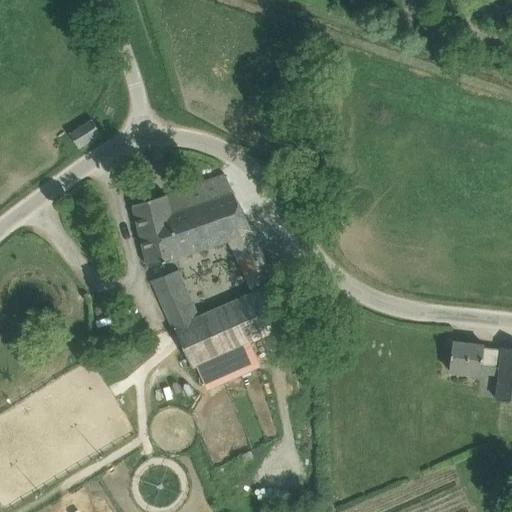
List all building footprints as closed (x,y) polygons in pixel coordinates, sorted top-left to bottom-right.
[(412,35),(419,37),(430,41),(430,20),(412,20),(412,35)] [(78,146),(100,137),(93,119),(71,128),(78,146)] [(178,258),(230,238),(252,229),(225,174),(167,195),(134,204),(148,267),(178,258)] [(280,329),(263,289),(256,292),(207,313),(200,316),(180,270),(152,280),(174,329),(176,328),(192,368),(197,366),(249,343),(280,329)] [(105,341),(96,345),(100,353),(108,350),(105,341)] [(496,398),(511,399),(511,348),(503,347),(502,349),(485,347),(485,345),(453,342),(450,370),(481,374),(482,365),(500,367),(496,398)]
